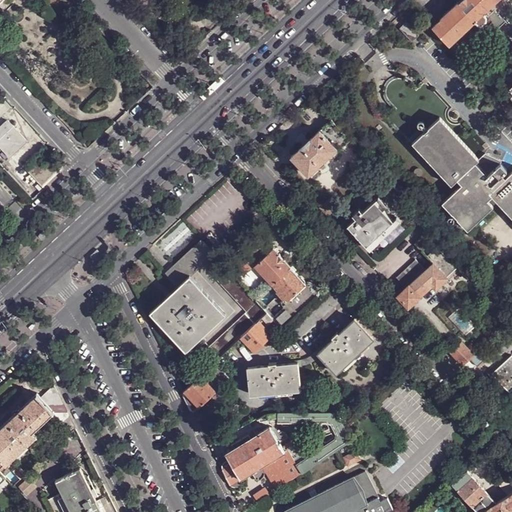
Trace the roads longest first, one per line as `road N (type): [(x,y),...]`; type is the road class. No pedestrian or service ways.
road 1 (residential): [(511,444),(239,153)]
road 2 (unclassified): [(228,511),(112,273)]
road 3 (unclassified): [(76,306),(179,511)]
road 4 (residential): [(239,153),(403,0)]
road 5 (unclassified): [(130,511),(44,336)]
road 6 (residential): [(112,273),(239,153)]
road 7 (secondary): [(206,115),(331,0)]
road 8 (secondary): [(115,200),(206,115)]
road 9 (residential): [(84,166),(0,75)]
road 10 (residential): [(176,84),(84,166)]
road 11 (residential): [(264,0),(176,84)]
